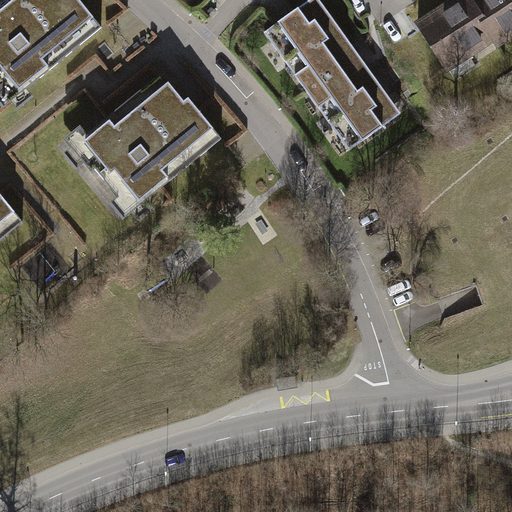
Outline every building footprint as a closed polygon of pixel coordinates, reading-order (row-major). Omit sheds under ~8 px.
[(19,0),(0,17),(0,91),(14,108),(106,26),(82,0),(19,0)] [(359,58),(321,0),(307,0),(264,28),(305,92),(359,58)] [(511,0),(457,0),(415,27),(449,80),(511,40),(511,0)] [(359,58),(305,92),(349,160),(402,126),(359,58)] [(188,111),(169,88),(116,132),(109,124),(90,140),(78,126),(60,142),(129,223),(224,142),(194,107),(188,111)] [(0,245),(24,226),(0,196),(0,245)]
